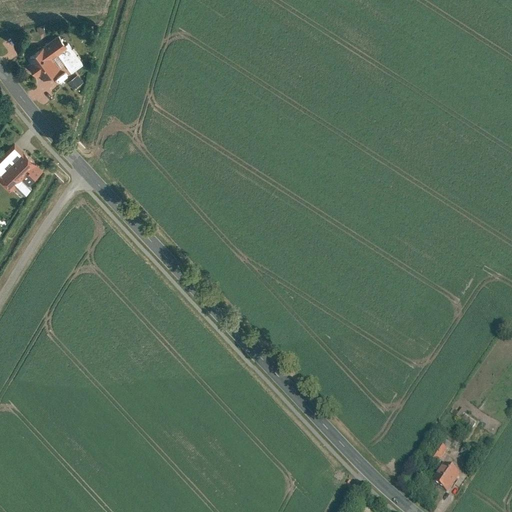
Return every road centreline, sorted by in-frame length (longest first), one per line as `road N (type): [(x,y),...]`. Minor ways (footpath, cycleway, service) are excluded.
road 1 (tertiary): [(0,73),(52,145),(411,511)]
road 2 (track): [(75,169),(0,286)]
